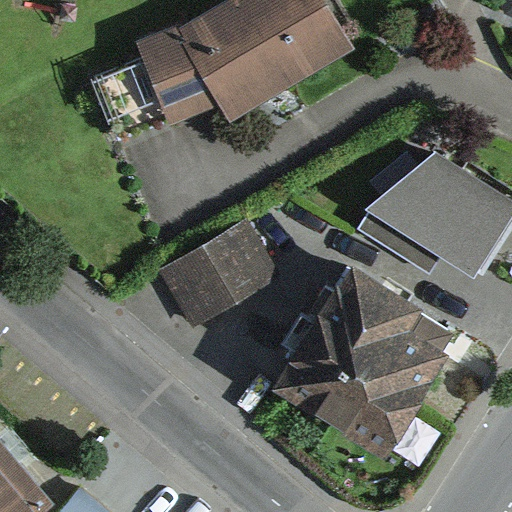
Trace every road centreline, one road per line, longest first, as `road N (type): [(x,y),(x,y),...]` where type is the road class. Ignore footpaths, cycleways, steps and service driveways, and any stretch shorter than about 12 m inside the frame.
road 1 (residential): [(0,270),(292,511)]
road 2 (residential): [(200,198),(352,117),(405,101),(447,102),(511,125)]
